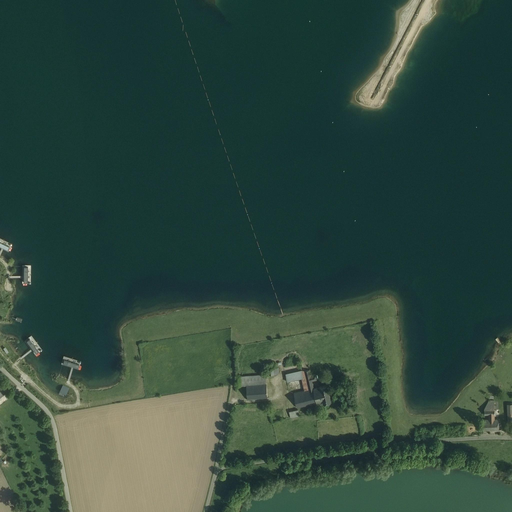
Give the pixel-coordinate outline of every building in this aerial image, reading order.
[(12,245),(0,239),(0,248),(2,250),(8,253),(12,245)] [(31,285),(31,266),(23,266),(22,278),(22,285),(31,285)] [(306,390),(309,389),(304,371),(301,369),(286,373),(287,381),(303,378),(306,390)] [(309,369),(304,371),(309,389),(313,388),(314,388),(312,381),(311,375),(309,369)] [(266,374),(238,376),(238,384),(266,383),(266,374)] [(246,386),(247,398),(267,397),(266,385),(246,386)] [(323,401),(323,403),(331,401),(327,385),(320,386),(320,387),(323,401)] [(317,402),(323,401),(320,387),(314,388),(313,388),(317,402)] [(317,402),(313,388),(309,389),(306,390),(294,393),(297,407),(317,402)] [(484,408),(494,408),(494,400),(489,400),(484,408)] [(488,419),(483,419),(483,430),(499,429),(498,418),(494,419),(494,408),(484,408),(484,414),(488,414),(488,419)] [(289,411),(290,417),(300,415),(298,409),(289,411)]
